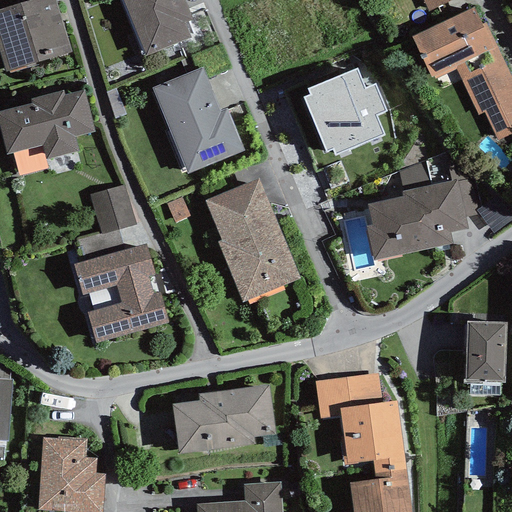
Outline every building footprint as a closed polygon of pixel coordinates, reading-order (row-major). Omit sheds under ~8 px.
[(32,0),(18,4),(0,9),(0,54),(5,73),(71,52),(55,0),(32,0)] [(192,20),(183,0),(122,0),(145,56),(191,38),(185,23),(192,20)] [(422,0),(428,12),(452,0),(422,0)] [(473,8),(412,37),(431,77),(433,76),(435,79),(456,69),(478,115),(484,113),(497,140),(511,133),(511,78),(485,23),(482,25),(473,8)] [(152,88),(187,174),(244,151),(227,109),(220,111),(202,68),(152,88)] [(332,150),(334,155),(383,135),(375,116),(386,111),(375,84),(365,88),(357,68),(307,88),(309,95),(303,97),(325,153),(332,150)] [(107,92),(115,119),(125,115),(115,89),(107,92)] [(32,103),(0,111),(0,128),(6,154),(42,145),(46,159),(77,151),(74,136),(93,131),(83,91),(64,96),(63,91),(31,99),(32,103)] [(403,191),(431,185),(426,161),(398,172),(403,191)] [(448,166),(451,181),(456,180),(465,218),(479,214),(476,211),(481,207),(469,162),(448,166)] [(217,242),(242,302),(300,278),(258,179),(205,201),(221,240),(217,242)] [(403,196),(367,204),(372,225),(366,226),(374,261),(453,243),(450,233),(468,230),(465,218),(456,180),(451,181),(431,185),(403,191),(401,192),(403,196)] [(124,185),(89,195),(100,234),(101,236),(118,231),(136,225),(124,185)] [(494,233),(511,219),(511,210),(500,194),(481,207),(476,211),(479,214),(494,233)] [(175,223),(190,216),(181,197),(166,204),(175,223)] [(83,262),(123,250),(118,231),(101,236),(100,234),(77,241),(83,262)] [(87,312),(96,343),(168,323),(146,244),(123,250),(83,262),(73,265),(82,296),(116,286),(120,303),(87,312)] [(506,323),(466,321),(465,382),(470,382),(500,383),(504,383),(506,323)] [(377,374),(314,382),(320,418),(341,416),(339,409),(381,403),(377,374)] [(0,379),(0,440),(7,441),(12,380),(0,379)] [(499,396),(500,383),(470,382),(469,395),(499,396)] [(172,404),(179,454),(254,445),(253,438),(275,435),(268,385),(198,394),(199,401),(172,404)] [(341,443),(344,465),(373,461),(375,473),(406,469),(396,401),(381,403),(339,409),(341,416),(345,442),(341,443)] [(42,437),(38,510),(72,511),(101,511),(104,474),(95,474),(96,458),(85,458),(86,439),(57,436),(57,438),(42,437)] [(350,483),(353,511),(411,511),(406,469),(375,473),(376,480),(350,483)] [(196,504),(196,511),(282,511),(280,482),(243,485),(244,501),(196,504)]
